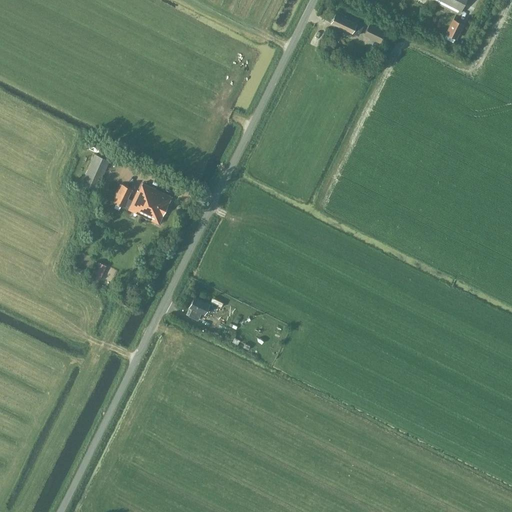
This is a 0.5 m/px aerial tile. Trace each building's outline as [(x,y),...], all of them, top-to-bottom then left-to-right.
[(430,0),(459,15),(466,0),(430,0)] [(352,34),(352,33),(358,36),(364,24),(356,21),(356,23),(335,13),(330,23),(352,34)] [(452,18),(444,33),(456,39),(463,24),(452,18)] [(368,23),(362,34),(380,42),(384,31),(368,23)] [(94,154),(81,183),(97,190),(109,161),(94,154)] [(142,184),(138,191),(137,191),(128,210),(159,224),(171,198),(142,184)] [(103,250),(101,256),(109,260),(111,254),(103,250)] [(106,266),(98,262),(91,276),(99,280),(106,266)] [(112,263),(108,270),(114,273),(118,266),(112,263)] [(194,296),(189,306),(192,308),(188,315),(197,320),(201,312),(204,314),(209,303),(194,296)]
